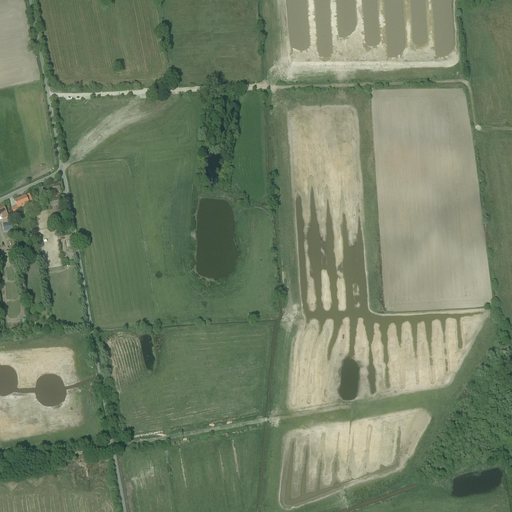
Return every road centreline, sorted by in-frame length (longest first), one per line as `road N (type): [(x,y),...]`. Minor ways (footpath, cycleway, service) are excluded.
road 1 (unclassified): [(48,94),(395,83)]
road 2 (residential): [(63,171),(124,511)]
road 3 (track): [(395,83),(467,83),(478,124),(511,127)]
